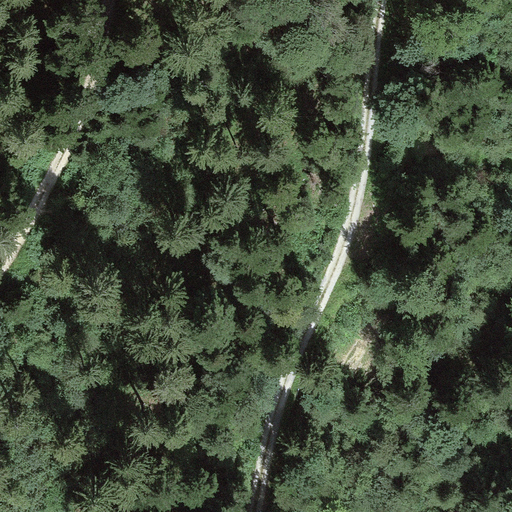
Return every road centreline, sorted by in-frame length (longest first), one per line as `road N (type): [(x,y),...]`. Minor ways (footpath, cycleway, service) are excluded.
road 1 (track): [(380,0),(356,196),(284,380),(248,511)]
road 2 (track): [(0,269),(43,202),(87,106),(106,0)]
